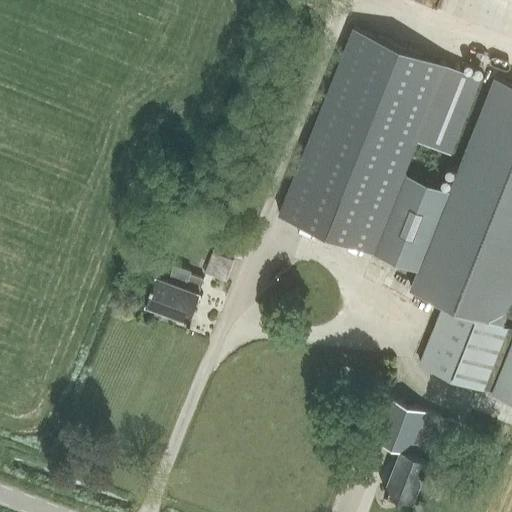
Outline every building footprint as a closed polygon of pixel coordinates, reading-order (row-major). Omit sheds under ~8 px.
[(511,0),(479,0),(477,7),(506,18),(511,2),(511,0)] [(453,152),(482,75),(358,28),(294,192),(289,191),(280,214),(372,250),(402,171),(415,138),(453,152)] [(402,171),(372,250),(418,268),(411,285),(446,299),(422,361),(485,386),(508,328),(510,324),(506,322),(511,305),(511,78),(496,72),(450,190),(402,171)] [(235,197),(242,180),(233,177),(227,193),(235,197)] [(207,273),(229,280),(235,260),(214,253),(207,273)] [(188,319),(204,278),(190,272),(184,288),(157,277),(147,303),(188,319)] [(484,390),(511,401),(511,329),(508,328),(485,386),(484,390)] [(369,440),(400,451),(385,488),(414,500),(424,473),(437,478),(441,466),(444,467),(460,421),(389,395),(380,420),(377,419),(369,440)]
